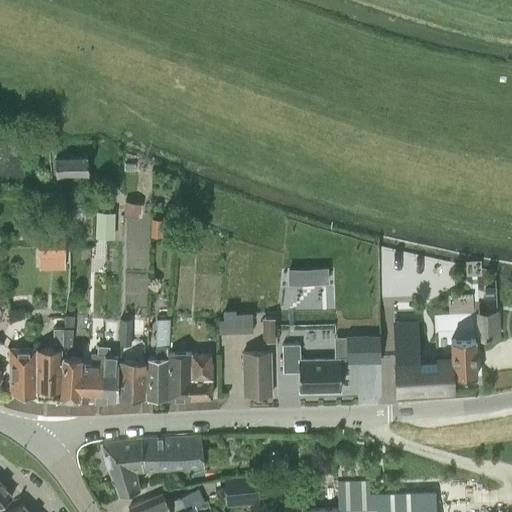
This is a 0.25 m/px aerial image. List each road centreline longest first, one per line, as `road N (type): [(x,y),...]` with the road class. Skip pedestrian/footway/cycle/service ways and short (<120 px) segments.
road 1 (residential): [(31,440),(109,425),(386,414)]
road 2 (unclassified): [(386,414),(511,399)]
